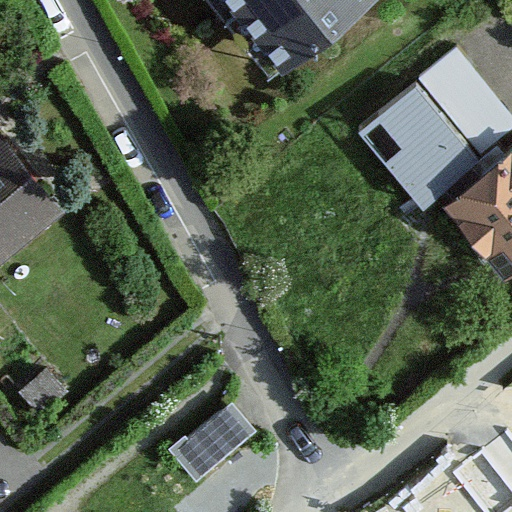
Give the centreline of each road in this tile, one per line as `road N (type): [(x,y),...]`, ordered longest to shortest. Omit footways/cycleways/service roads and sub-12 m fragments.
road 1 (residential): [(61,0),(340,488)]
road 2 (residential): [(511,348),(340,488)]
